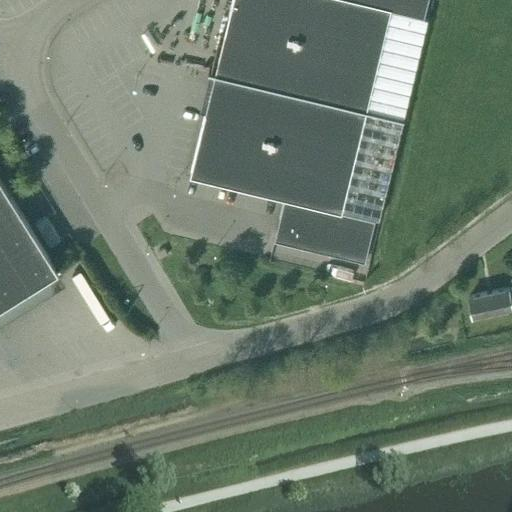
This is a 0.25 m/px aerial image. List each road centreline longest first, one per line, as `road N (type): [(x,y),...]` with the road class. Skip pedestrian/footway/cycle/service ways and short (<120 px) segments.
road 1 (unclassified): [(151,511),(511,425)]
road 2 (unclassified): [(193,363),(0,56)]
road 3 (unclassified): [(193,363),(402,297),(511,217)]
road 4 (unclassified): [(0,418),(193,363)]
